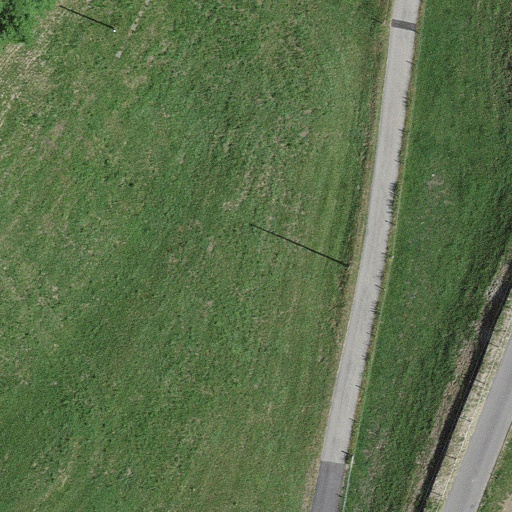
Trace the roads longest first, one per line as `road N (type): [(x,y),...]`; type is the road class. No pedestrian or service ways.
road 1 (residential): [(412,0),(319,511)]
road 2 (unclassified): [(511,367),(463,511)]
